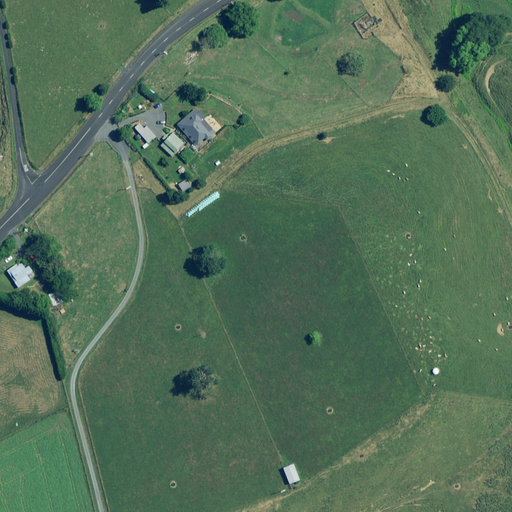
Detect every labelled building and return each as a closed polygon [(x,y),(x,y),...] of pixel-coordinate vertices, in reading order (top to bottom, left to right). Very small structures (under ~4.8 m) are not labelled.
[(213,111),(206,103),(201,108),(209,116),(213,111)] [(195,108),(176,124),(195,147),(205,138),(207,141),(212,136),(212,135),(215,132),(204,119),(206,117),(199,109),(198,110),(195,108)] [(139,123),(134,127),(148,143),(156,136),(147,126),(144,128),(139,123)] [(164,141),(160,146),(171,156),(184,143),(172,132),(168,137),(164,141)] [(187,171),(182,166),(177,171),(182,176),(187,171)] [(21,261),(7,271),(19,288),(31,280),(28,275),(33,271),(29,265),(25,268),(21,261)] [(65,302),(60,290),(54,293),(58,304),(65,302)] [(299,480),(293,464),(283,468),(289,484),(299,480)]
